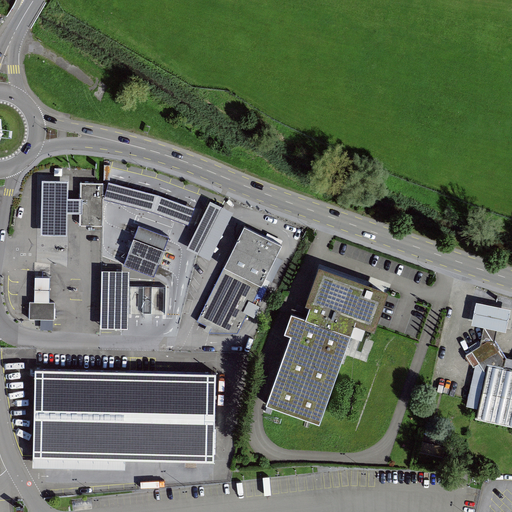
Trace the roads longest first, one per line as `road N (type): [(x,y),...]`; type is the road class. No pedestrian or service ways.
road 1 (primary): [(95,137),(511,279)]
road 2 (unknown): [(78,253),(68,180),(46,171),(33,175),(26,192),(23,251)]
road 3 (unknown): [(157,342),(184,237),(163,221),(120,216)]
road 4 (unknown): [(313,255),(442,299)]
